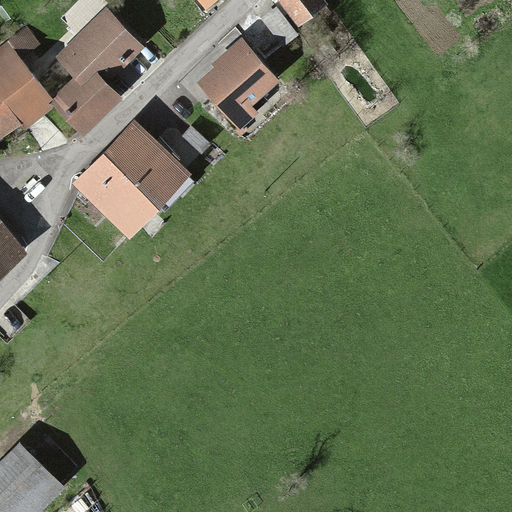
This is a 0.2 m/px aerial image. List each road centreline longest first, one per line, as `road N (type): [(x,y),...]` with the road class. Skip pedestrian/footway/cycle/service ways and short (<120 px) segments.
road 1 (residential): [(64,172),(242,0)]
road 2 (residential): [(0,299),(45,228),(64,172)]
